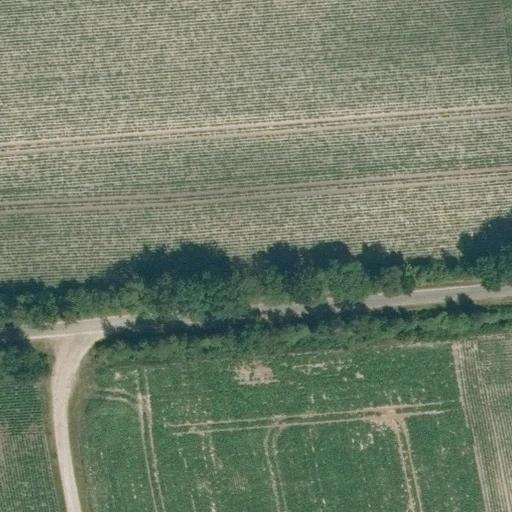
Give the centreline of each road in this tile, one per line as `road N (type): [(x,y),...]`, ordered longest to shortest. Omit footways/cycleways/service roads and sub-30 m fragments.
road 1 (unclassified): [(0,338),(511,293)]
road 2 (track): [(59,333),(56,411),(76,511)]
